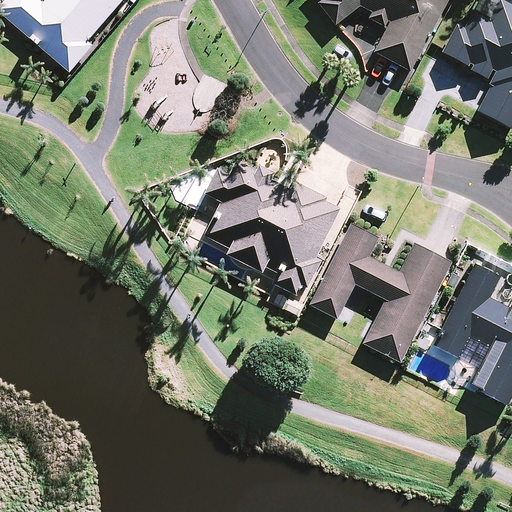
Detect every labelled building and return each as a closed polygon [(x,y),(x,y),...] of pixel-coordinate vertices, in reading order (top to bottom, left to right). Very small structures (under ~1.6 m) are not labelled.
[(122,0),(46,0),(43,4),(38,0),(6,0),(0,7),(0,13),(69,73),(91,47),(86,43),(122,0)] [(320,0),(321,1),(317,3),(335,26),(359,7),(372,14),(369,19),(386,29),(373,52),(409,72),(448,0),(320,0)] [(511,3),(505,0),(498,0),(489,20),(473,12),(465,28),(458,25),(443,55),(494,80),(478,112),(510,128),(511,124),(511,3)] [(299,297),(303,287),(307,288),(320,259),(316,257),(337,208),(323,202),(325,197),(306,189),(290,183),(287,189),(269,181),(272,175),(274,169),(257,162),(254,170),(232,161),(225,176),(217,172),(207,196),(222,202),(207,239),(228,248),(225,256),(263,273),(265,268),(277,273),(272,283),(272,285),(299,297)] [(377,239),(350,225),(309,305),(336,319),(353,284),(384,300),(362,344),(399,363),(450,263),(413,244),(398,273),(367,258),(377,239)] [(488,298),(492,291),(499,277),(473,264),(444,323),(432,346),(457,358),(468,336),(489,346),(469,386),(506,404),(511,391),(511,303),(510,309),(488,298)]
